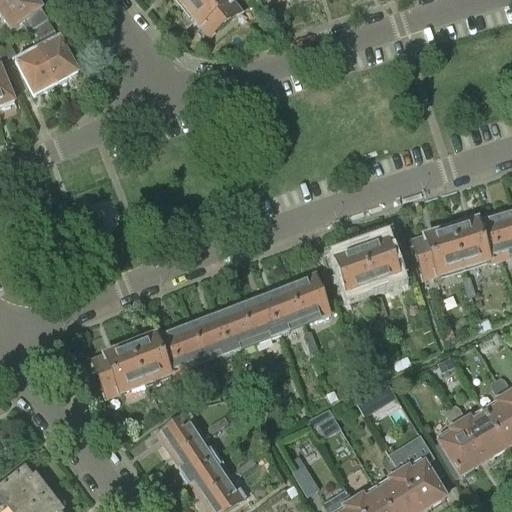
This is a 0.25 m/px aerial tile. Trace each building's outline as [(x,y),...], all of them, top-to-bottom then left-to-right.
[(33,0),(16,0),(0,11),(0,21),(1,21),(10,34),(21,26),(27,36),(47,23),(41,12),(39,10),(41,7),(37,1),(34,2),(33,0)] [(0,0),(0,11),(16,0),(0,0)] [(175,0),(183,9),(194,0),(175,0)] [(240,14),(228,0),(194,0),(183,9),(207,40),(240,14)] [(57,41),(47,23),(27,36),(36,50),(35,50),(55,89),(58,87),(61,88),(66,86),(66,83),(77,77),(58,40),(57,41)] [(5,42),(0,44),(0,60),(3,66),(16,59),(11,49),(5,42)] [(52,90),(55,89),(35,50),(22,57),(23,59),(15,63),(33,100),(45,94),(47,95),(52,93),(52,90)] [(0,112),(2,112),(4,113),(10,111),(10,108),(14,107),(0,72),(0,112)] [(511,216),(488,224),(489,226),(500,263),(509,261),(508,256),(511,255),(511,216)] [(463,231),(451,235),(461,271),(474,268),(483,265),(484,269),(488,268),(488,267),(500,263),(489,226),(478,230),(477,227),(463,231)] [(426,244),(413,247),(423,283),(436,279),(437,283),(441,282),(440,278),(449,275),(461,271),(451,235),(438,239),(425,243),(426,244)] [(375,249),(360,254),(372,290),(386,285),(388,290),(399,286),(396,278),(400,274),(392,251),(387,249),(385,242),(377,245),(375,249)] [(372,290),(360,254),(345,259),(342,257),(334,259),(337,267),(333,271),(340,295),(346,295),(348,303),(359,300),(358,295),(372,290)] [(288,291),(301,326),(316,320),(318,325),(328,321),(313,279),(306,282),(305,284),(288,291)] [(462,285),(464,293),(472,291),(469,282),(466,281),(464,282),(462,285)] [(288,291),(264,300),(279,340),(288,336),(286,331),(301,326),(288,291)] [(475,300),(472,291),(464,293),(467,303),(475,300)] [(264,300),(239,309),(252,344),(268,338),(270,343),(279,340),(264,300)] [(373,305),(376,313),(383,310),(381,302),(377,301),(375,301),(373,305)] [(472,305),(474,312),(482,310),(479,303),(472,305)] [(239,309),(215,319),(230,359),(239,355),(237,350),(252,344),(239,309)] [(387,320),(383,310),(376,313),(379,322),(387,320)] [(215,319),(190,328),(203,363),(219,357),(220,362),(230,359),(215,319)] [(491,331),(489,326),(488,322),(480,326),(483,335),(491,331)] [(479,326),(471,329),(475,338),(483,335),(479,326)] [(167,339),(162,341),(176,378),(190,373),(188,368),(203,363),(190,328),(166,337),(167,339)] [(303,340),(306,348),(314,345),(311,337),(307,336),(305,337),(303,340)] [(155,341),(130,350),(143,387),(165,379),(166,383),(170,382),(169,380),(176,378),(162,341),(156,343),(155,341)] [(317,354),(314,345),(306,348),(310,357),(317,354)] [(106,361),(95,364),(93,365),(106,400),(115,397),(120,401),(124,399),(122,395),(143,387),(130,350),(105,359),(106,361)] [(254,358),(258,367),(265,364),(262,355),(258,355),(256,355),(254,358)] [(396,376),(411,370),(407,361),(392,368),(396,376)] [(269,373),(265,364),(258,367),(261,376),(269,373)] [(209,386),(216,383),(213,374),(209,374),(207,374),(205,377),(209,386)] [(500,382),(495,385),(501,395),(508,391),(504,385),(500,382)] [(220,392),(216,383),(209,386),(215,401),(219,399),(216,393),(220,392)] [(494,399),(501,395),(495,385),(490,388),(490,393),(494,399)] [(382,409),(395,401),(388,390),(375,398),(382,409)] [(144,400),(148,409),(155,406),(152,397),(148,397),(146,398),(144,400)] [(505,453),(511,448),(511,413),(504,401),(495,406),(498,410),(484,418),(505,453)] [(159,415),(155,406),(148,409),(151,418),(159,415)] [(450,412),(455,423),(462,418),(458,412),(454,409),(450,412)] [(449,427),(455,423),(450,412),(445,415),(445,420),(449,427)] [(482,415),(459,428),(482,467),(505,453),(484,418),(482,415)] [(159,438),(173,459),(199,442),(191,431),(195,428),(189,418),(159,438)] [(224,421),(216,426),(220,433),(228,428),(224,421)] [(220,433),(216,426),(207,431),(207,434),(208,436),(212,438),(220,433)] [(459,481),(482,467),(459,428),(450,434),(452,438),(438,446),(459,481)] [(177,473),(183,482),(216,460),(211,451),(206,454),(199,442),(173,459),(180,471),(177,473)] [(398,478),(418,511),(428,511),(444,502),(425,470),(433,464),(420,444),(389,463),(394,472),(398,478)] [(191,487),(199,500),(226,483),(218,471),(222,469),(216,460),(183,482),(188,489),(191,487)] [(243,468),(248,474),(256,469),(251,462),(243,468)] [(388,476),(394,472),(389,463),(388,462),(383,465),(384,470),(388,476)] [(248,474),(243,468),(236,473),(236,477),(237,478),(240,479),(248,474)] [(437,482),(443,479),(437,469),(431,472),(437,482)] [(291,477),(306,502),(319,494),(304,470),(291,477)] [(3,489),(0,492),(0,491),(0,509),(7,507),(11,511),(28,511),(50,496),(40,483),(37,484),(34,482),(32,484),(23,474),(18,479),(16,478),(2,488),(3,489)] [(391,488),(377,496),(387,511),(418,511),(398,478),(389,484),(391,488)] [(233,494),(226,483),(199,500),(207,511),(227,511),(244,502),(237,492),(233,494)] [(297,498),(292,490),(286,494),(291,502),(297,498)] [(355,511),(386,511),(374,491),(358,501),(355,496),(349,500),(355,511)] [(60,510),(50,496),(28,511),(58,511),(60,510)] [(345,509),(339,511),(355,511),(349,500),(342,504),(345,509)]
